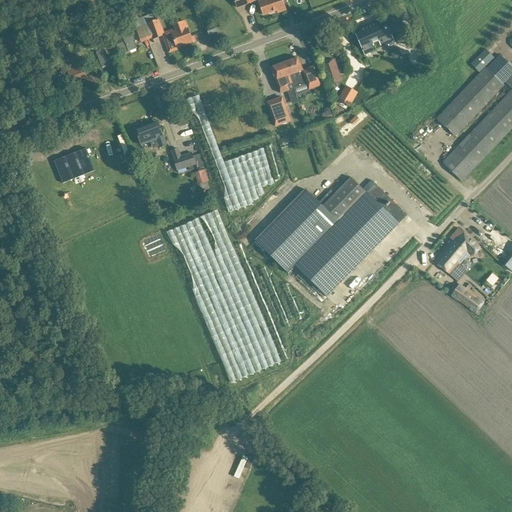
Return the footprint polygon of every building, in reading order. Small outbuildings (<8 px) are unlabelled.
[(264,0),(258,2),(263,15),(285,7),(282,0),(264,0)] [(408,30),(404,22),(400,13),(369,26),(368,23),(353,30),(364,54),(394,41),(392,37),(408,30)] [(159,20),(147,25),(152,38),(153,39),(163,35),(165,35),(159,20)] [(176,32),(164,37),(170,52),(178,49),(178,47),(193,42),(185,21),(174,25),(175,29),(176,32)] [(147,24),(136,29),(141,42),(152,38),(147,25),(147,24)] [(209,36),(222,31),(219,24),(206,28),(209,36)] [(122,54),(136,48),(130,33),(110,42),(112,46),(113,46),(115,52),(120,50),(122,54)] [(106,41),(98,44),(100,51),(96,53),(102,67),(112,63),(111,59),(113,58),(109,46),(106,41)] [(394,59),(403,55),(399,48),(391,51),(394,59)] [(480,74),(437,119),(455,136),(506,83),(511,88),(511,91),(450,156),(443,163),(461,181),(511,127),(511,83),(509,80),(511,76),(511,66),(500,55),(496,60),(490,65),(487,69),(486,68),(485,67),(489,64),(494,58),(486,49),(470,65),(479,73),(480,74)] [(81,59),(80,59),(75,61),(72,55),(49,64),(51,69),(59,66),(59,68),(61,67),(68,86),(80,81),(81,83),(88,80),(84,68),(84,67),(81,59)] [(315,66),(303,70),(299,58),(285,63),(289,75),(292,84),(292,83),(292,84),(294,87),(306,83),(309,90),(322,85),(315,66)] [(329,86),(341,81),(334,61),(322,65),(329,86)] [(292,83),(292,84),(289,75),(285,63),(271,68),(281,94),(289,91),(288,86),(292,84),(292,83)] [(351,105),(358,93),(346,86),(339,99),(351,105)] [(290,122),(282,98),(267,104),(275,127),(290,122)] [(167,144),(158,123),(145,128),(144,126),(136,129),(142,145),(151,142),(153,149),(160,146),(160,147),(167,144)] [(86,148),(54,161),(63,184),(74,179),(73,177),(83,173),(84,175),(95,171),(86,148)] [(181,157),(179,148),(171,151),(173,159),(177,172),(196,165),(198,170),(203,168),(199,155),(193,157),(192,153),(181,157)] [(210,192),(207,182),(208,182),(204,170),(195,173),(199,185),(200,185),(203,194),(210,192)] [(306,189),(255,241),(287,273),(295,265),(301,271),(320,290),(327,296),(327,297),(407,215),(376,184),(367,193),(363,189),(351,178),(339,190),(335,194),(332,191),(320,203),(306,189)] [(453,240),(435,262),(443,269),(450,274),(459,264),(470,252),(474,255),(480,248),(466,235),(459,229),(451,238),(453,240)] [(493,273),(487,281),(494,286),(500,278),(493,273)] [(476,314),(484,302),(460,285),(451,297),(476,314)] [(181,345),(172,347),(174,359),(183,357),(181,345)] [(259,447),(263,443),(254,434),(250,439),(259,447)] [(230,476),(228,483),(236,486),(238,479),(230,476)]
